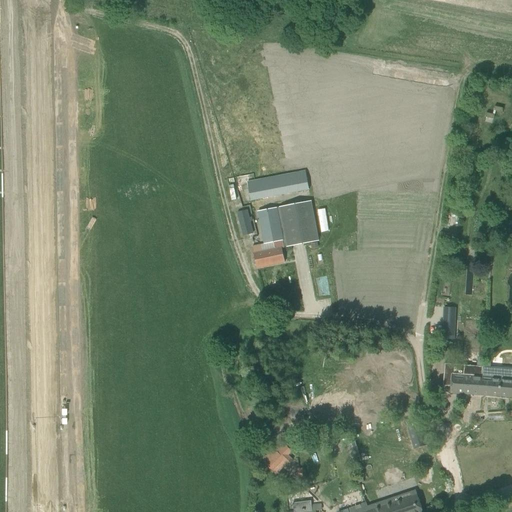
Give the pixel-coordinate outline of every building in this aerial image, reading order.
[(246,179),(248,199),(308,192),(305,172),(246,179)] [(319,241),(311,201),(277,208),(285,248),(319,241)] [(253,247),(257,268),(284,262),(281,248),(283,248),(275,208),(258,212),(265,244),(253,247)] [(246,211),(237,213),(243,236),(252,234),(246,211)] [(455,309),(444,308),(443,339),(454,339),(455,309)] [(484,377),(484,370),(452,367),(452,374),(442,373),(440,392),(481,395),(482,377),(484,377)] [(482,377),(481,395),(511,398),(511,379),(493,378),(493,370),(484,370),(484,377),(482,377)] [(407,426),(415,449),(427,445),(420,422),(407,426)] [(329,447),(338,445),(337,437),(327,440),(329,447)] [(281,462),(291,452),(285,446),(278,453),(275,450),(271,455),(267,451),(260,459),(269,467),(268,468),(269,469),(270,468),(272,470),(277,465),(280,468),(283,465),(281,462)] [(367,507),(366,503),(365,503),(368,511),(371,510),(371,511),(422,511),(415,491),(367,507)] [(348,511),(371,511),(371,510),(368,511),(365,503),(366,503),(366,502),(347,509),(348,511)]
